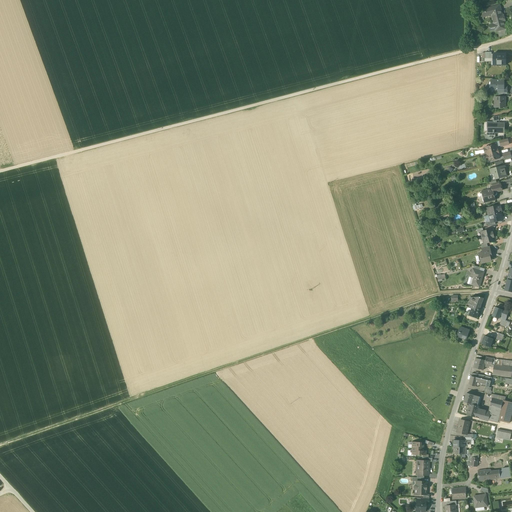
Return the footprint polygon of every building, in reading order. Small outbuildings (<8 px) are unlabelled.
[(497,29),(498,31),(505,30),(505,26),(503,26),(502,22),(503,22),(505,22),(504,15),(501,16),(499,6),(481,10),(482,14),(486,14),(487,16),(493,15),(495,25),(489,26),(490,31),(497,29)] [(506,65),(506,54),(493,54),(493,58),(493,62),(493,65),(500,65),(500,64),(506,64),(506,65)] [(498,90),(507,90),(507,87),(504,87),(504,80),(491,80),(491,90),(498,90)] [(496,107),(505,107),(505,98),(498,98),(495,98),(495,104),(496,104),(496,107)] [(487,123),(487,132),(494,132),(494,133),(495,133),(504,133),(504,129),(505,129),(505,124),(496,124),(493,124),(493,123),(487,123)] [(495,135),(495,133),(494,133),(494,132),(487,132),(487,135),(486,135),(487,136),(487,140),(488,140),(489,139),(490,140),(491,140),(492,140),(493,139),(493,138),(494,137),(493,137),(493,135),(495,135)] [(485,148),(486,154),(498,151),(497,149),(497,148),(496,145),(485,148)] [(498,154),(498,151),(486,154),(488,161),(500,158),(499,154),(498,154)] [(494,173),(496,179),(506,176),(505,172),(506,171),(506,168),(504,167),(497,168),(496,168),(490,169),(491,174),(494,173)] [(484,202),(485,203),(495,200),(493,193),(502,191),(503,189),(502,186),(500,185),(491,187),(492,189),(487,190),(487,191),(482,193),(483,198),(482,199),(483,202),(484,202)] [(488,216),(489,215),(501,212),(502,212),(501,205),(499,205),(498,206),(498,205),(494,206),(489,208),(490,211),(487,212),(488,216)] [(503,220),(501,212),(489,215),(491,221),(491,223),(495,222),(503,220)] [(481,232),(482,238),(494,235),(492,229),(483,231),(481,232)] [(496,241),(494,235),(482,238),(484,244),(487,244),(496,241)] [(491,261),(490,257),(489,255),(491,254),(490,251),(483,253),(479,254),(482,263),(491,261)] [(472,285),(479,287),(484,272),(479,271),(473,269),(471,277),(474,278),(472,285)] [(472,298),(471,302),(474,303),(481,306),(484,299),(480,297),(472,298)] [(473,306),(472,309),(479,312),(481,306),(474,303),(473,306)] [(495,307),(492,316),(499,319),(502,310),(495,307)] [(477,318),(479,312),(472,309),(470,313),(469,316),(477,318)] [(504,320),(505,318),(506,318),(506,317),(507,317),(507,316),(508,312),(502,310),(499,319),(501,320),(500,324),(505,326),(507,322),(507,321),(504,320)] [(457,337),(466,340),(470,331),(460,328),(460,327),(457,337)] [(482,344),(490,347),(493,339),(484,336),(482,344)] [(486,357),(485,361),(484,365),(491,367),(493,359),(486,357)] [(483,370),(484,365),(485,361),(481,360),(476,359),(474,368),(483,370)] [(511,362),(503,361),(503,360),(496,359),(495,365),(494,365),(493,375),(511,377),(511,362)] [(486,384),(486,385),(488,380),(489,377),(483,375),(472,373),(469,385),(475,387),(477,382),(486,384)] [(475,418),(476,418),(478,409),(479,406),(471,404),(474,395),(466,393),(464,402),(468,404),(467,406),(469,407),(467,415),(475,417),(475,418)] [(471,404),(479,406),(481,397),(474,395),(471,404)] [(489,411),(491,412),(499,414),(500,414),(503,401),(492,398),(489,411)] [(503,401),(500,414),(511,417),(511,413),(511,402),(505,401),(503,401)] [(476,418),(488,421),(491,412),(489,411),(481,409),(478,409),(476,418)] [(498,420),(499,414),(491,412),(488,421),(497,423),(498,420)] [(509,423),(511,417),(500,414),(499,414),(498,420),(509,423)] [(464,434),(466,435),(467,434),(469,422),(460,420),(457,432),(464,434)] [(497,438),(510,441),(511,433),(498,430),(497,438)] [(424,475),(428,475),(429,462),(429,461),(425,461),(417,461),(416,475),(417,475),(424,475)] [(480,482),(487,481),(486,472),(486,470),(478,472),(480,482)] [(491,472),(486,472),(487,481),(500,479),(499,472),(493,472),(491,472)] [(423,495),(425,495),(426,482),(421,482),(415,481),(415,482),(415,485),(414,485),(413,486),(413,488),(414,490),(415,490),(414,494),(423,495)] [(462,488),(459,488),(452,489),(452,500),(463,499),(466,498),(466,490),(462,491),(462,488)] [(474,496),(475,508),(487,506),(486,495),(479,496),(478,496),(474,496)] [(415,511),(419,511),(424,511),(425,504),(425,501),(420,501),(415,501),(415,511)]
